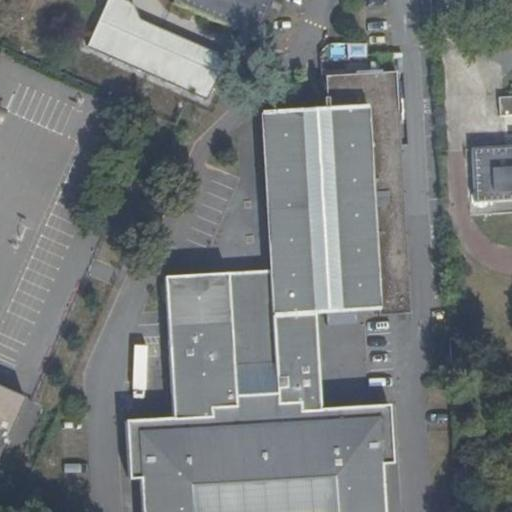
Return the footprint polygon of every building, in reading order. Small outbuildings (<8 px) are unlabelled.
[(210,99),(228,58),(142,21),(136,4),(126,0),(110,0),(91,46),(210,99)] [(177,0),(176,3),(258,39),(275,0),(177,0)] [(326,75),(327,87),(327,96),(325,97),(325,107),(262,111),(272,277),(252,277),(252,273),(229,274),(229,280),(172,282),(176,338),(170,339),(174,417),(127,419),(129,475),(140,476),(141,511),(381,511),(379,462),(391,460),(387,403),(320,407),(317,360),(277,362),(275,315),(314,313),(380,309),(382,317),(414,314),(401,125),(401,123),(398,71),(326,75)] [(511,115),(511,96),(498,94),(495,112),(511,115)] [(511,143),(474,146),(474,162),(476,200),(511,198),(511,143)] [(229,280),(229,274),(166,278),(170,339),(176,338),(172,282),(229,280)] [(317,360),(314,313),(275,315),(277,362),(317,360)] [(0,447),(22,397),(0,387),(0,447)]
